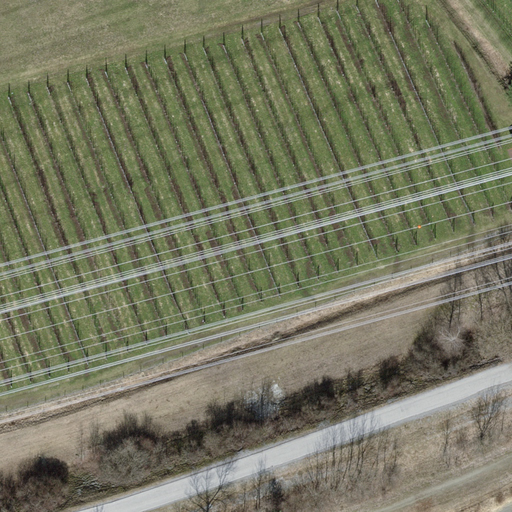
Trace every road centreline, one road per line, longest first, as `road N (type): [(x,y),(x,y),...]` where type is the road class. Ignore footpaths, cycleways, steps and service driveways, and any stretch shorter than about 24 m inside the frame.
road 1 (track): [(511,224),(120,374),(0,405)]
road 2 (track): [(511,121),(417,0)]
